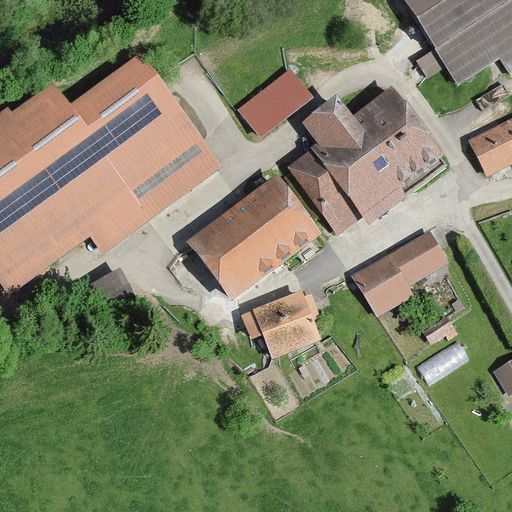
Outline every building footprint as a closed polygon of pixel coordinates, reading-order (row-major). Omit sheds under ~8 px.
[(511,0),(412,0),(407,3),(441,58),(421,70),(430,84),(451,71),(465,93),(506,68),(511,77),(511,0)] [(209,149),(147,65),(80,114),(66,94),(26,123),(19,114),(0,128),(0,285),(16,308),(99,247),(112,264),(155,233),(134,205),(209,149)] [(267,148),(317,110),(294,80),(244,118),(267,148)] [(450,168),(402,101),(363,129),(351,111),(313,138),(326,156),(293,180),(341,246),(450,168)] [(511,174),(511,128),(474,148),(492,184),(511,174)] [(330,248),(286,187),(180,264),(204,297),(219,287),(239,314),(330,248)] [(453,272),(434,238),(356,282),(381,326),(418,305),(412,295),(453,272)] [(143,308),(126,280),(95,300),(103,314),(143,308)] [(315,313),(313,305),(247,323),(255,352),(271,348),(276,366),(327,351),(323,337),(333,335),(326,310),(315,313)] [(461,340),(454,326),(429,339),(436,353),(461,340)]
